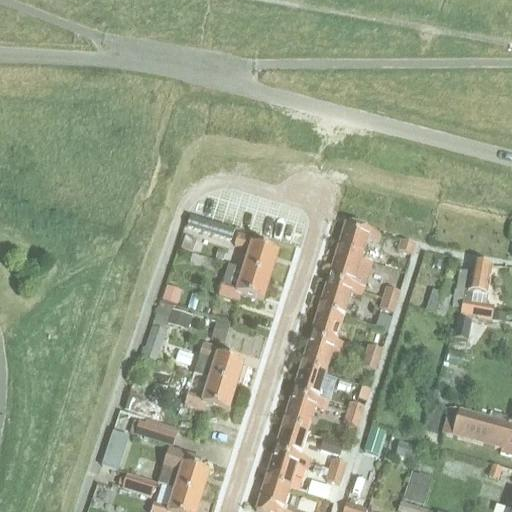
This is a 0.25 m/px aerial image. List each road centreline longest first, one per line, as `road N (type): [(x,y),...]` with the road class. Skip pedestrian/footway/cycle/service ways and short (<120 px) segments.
road 1 (residential): [(226,511),(320,215),(224,184),(194,192),(178,216),(78,511)]
road 2 (unclassified): [(511,160),(191,71),(0,59)]
